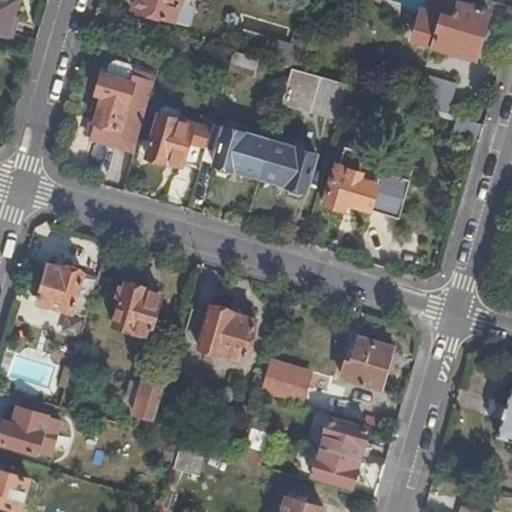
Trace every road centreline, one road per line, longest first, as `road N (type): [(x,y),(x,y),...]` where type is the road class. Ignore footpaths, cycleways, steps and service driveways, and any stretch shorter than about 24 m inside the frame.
road 1 (residential): [(19,188),(447,315)]
road 2 (residential): [(447,315),(511,101)]
road 3 (residential): [(392,511),(447,315)]
road 4 (residential): [(74,0),(19,188)]
